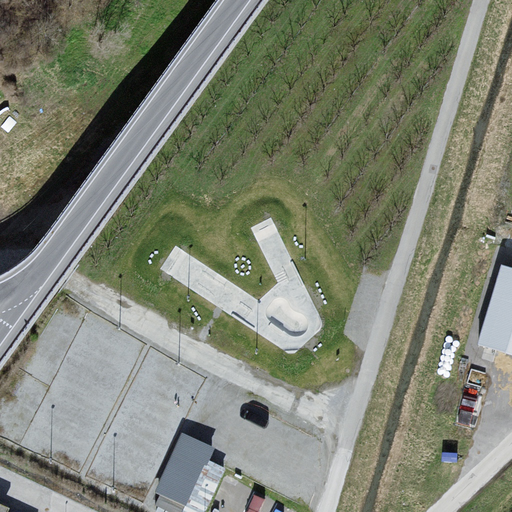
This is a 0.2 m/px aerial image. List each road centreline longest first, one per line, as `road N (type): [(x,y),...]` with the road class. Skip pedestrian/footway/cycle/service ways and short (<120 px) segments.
road 1 (track): [(480,0),(331,511)]
road 2 (motorway): [(29,285),(236,0)]
